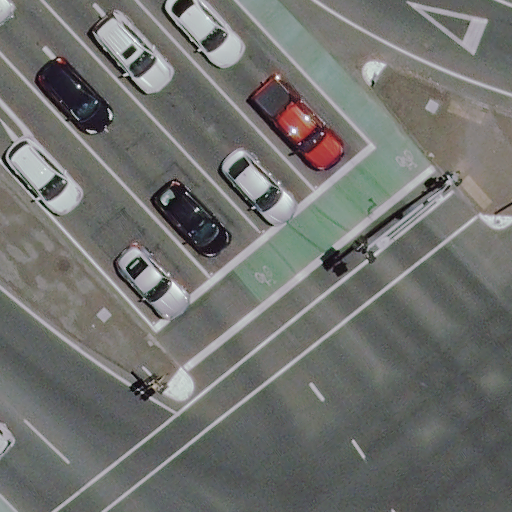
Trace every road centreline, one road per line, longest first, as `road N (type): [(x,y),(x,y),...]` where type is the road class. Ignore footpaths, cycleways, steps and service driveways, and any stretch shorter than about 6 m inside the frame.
road 1 (secondary): [(124,0),(492,401)]
road 2 (primary): [(360,511),(492,401)]
road 3 (secondary): [(106,511),(0,403)]
road 4 (secondary): [(401,0),(511,50)]
